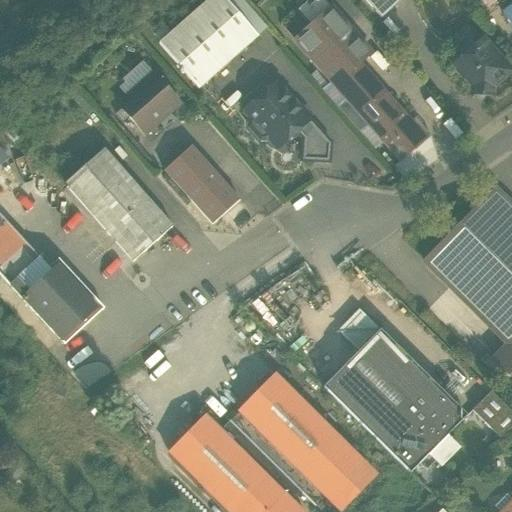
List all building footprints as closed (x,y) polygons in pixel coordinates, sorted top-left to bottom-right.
[(257,37),(224,0),(208,0),(158,45),(198,90),(257,37)] [(400,0),(364,0),(380,18),(400,0)] [(511,7),(502,14),(511,28),(511,7)] [(371,54),(331,8),(293,41),(333,87),(358,65),(359,65),(371,54)] [(511,72),(483,40),(474,48),(469,47),(457,58),(456,63),(453,66),(456,70),(456,72),(462,80),(465,80),(471,87),(471,95),(492,96),(492,88),(511,72)] [(359,65),(358,65),(333,87),(346,101),(337,109),(358,133),(367,125),(399,162),(413,150),(414,151),(430,137),(414,119),(410,123),(359,65)] [(154,77),(135,94),(133,93),(118,106),(144,135),(179,105),(154,77)] [(276,156),(313,122),(273,80),(237,113),(247,124),(247,135),(256,146),(267,146),(276,156)] [(239,201),(190,148),(164,172),(212,226),(239,201)] [(105,153),(66,187),(104,230),(143,196),(105,153)] [(511,208),(495,191),(423,263),(507,346),(493,360),(511,378),(511,208)] [(143,196),(104,230),(132,263),(172,228),(143,196)] [(52,273),(0,216),(0,276),(22,300),(52,273)] [(96,309),(57,267),(52,273),(22,300),(61,342),(96,309)] [(379,331),(322,389),(391,456),(428,419),(412,403),(431,383),(379,331)] [(361,461),(275,376),(229,423),(300,493),(315,508),(361,461)] [(466,417),(431,383),(412,403),(428,419),(391,456),(409,474),(466,417)] [(511,415),(490,392),(472,408),(496,435),(511,420),(511,415)] [(229,423),(228,422),(219,431),(205,418),(168,455),(225,511),(301,511),(292,502),(300,493),(229,423)]
